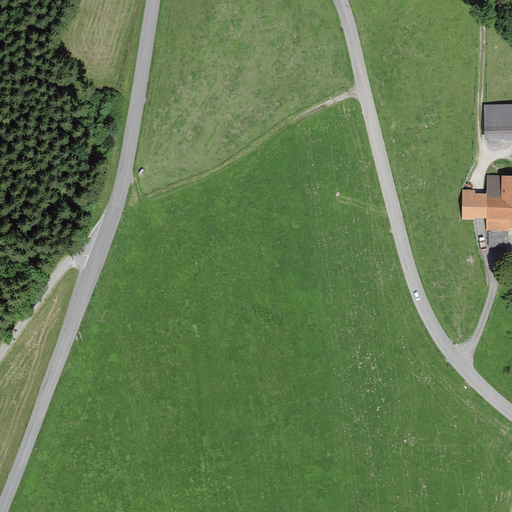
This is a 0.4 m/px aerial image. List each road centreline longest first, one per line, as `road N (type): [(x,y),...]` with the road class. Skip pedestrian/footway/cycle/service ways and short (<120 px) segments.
road 1 (tertiary): [(341,0),(407,261),(458,363)]
road 2 (tertiary): [(0,511),(101,245)]
road 3 (track): [(123,174),(143,199),(212,175),(297,118),(364,88)]
road 4 (tertiary): [(101,245),(131,138),(152,0)]
road 5 (residential): [(0,359),(70,258),(101,245)]
road 6 (residential): [(458,363),(489,306),(487,241)]
